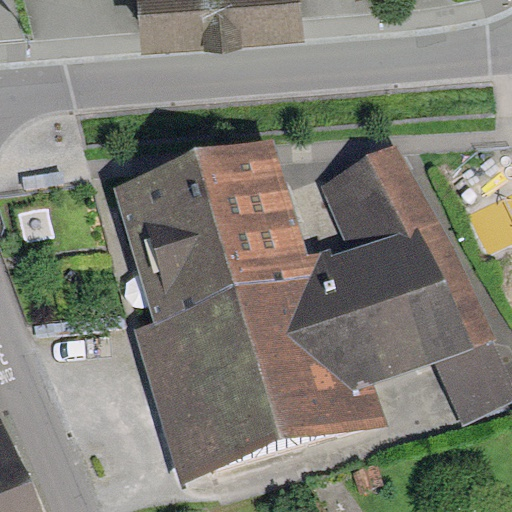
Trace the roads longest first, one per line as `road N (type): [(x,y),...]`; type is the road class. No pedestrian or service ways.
road 1 (unclassified): [(0,95),(511,42)]
road 2 (unknown): [(75,511),(436,420)]
road 3 (residential): [(0,349),(74,511)]
